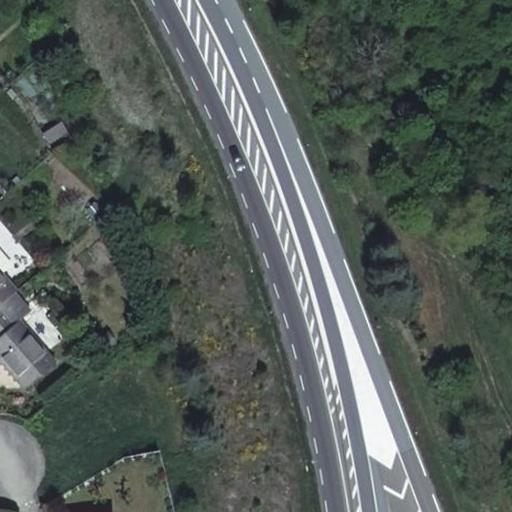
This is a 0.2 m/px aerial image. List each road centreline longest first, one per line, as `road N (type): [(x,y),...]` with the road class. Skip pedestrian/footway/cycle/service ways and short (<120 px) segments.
road 1 (trunk): [(171,0),(277,247),(339,511)]
road 2 (trunk): [(434,511),(315,190),(255,83)]
road 3 (trunk): [(370,511),(349,385),(313,250),(255,83)]
